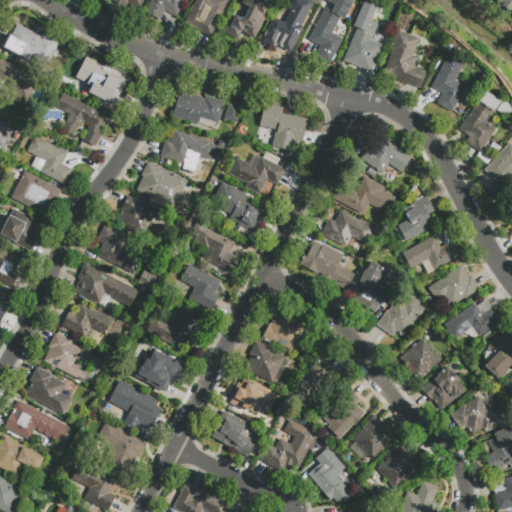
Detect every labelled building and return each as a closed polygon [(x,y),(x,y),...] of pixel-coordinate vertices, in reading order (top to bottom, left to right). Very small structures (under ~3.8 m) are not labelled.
[(143,0),(139,8),(127,2),(125,7),(110,0),(143,0)] [(159,19),(145,12),(151,0),(183,0),(175,16),(164,10),(159,19)] [(228,0),(210,37),(184,24),(196,0),(228,0)] [(242,0),(262,0),(257,11),(266,16),(254,39),(241,32),(237,39),(226,34),(222,32),(232,14),(243,19),(249,7),(241,3),(242,0)] [(371,72),(343,61),(357,28),(353,26),(364,0),(378,6),(372,21),(378,23),(371,41),(382,46),(371,72)] [(511,0),(511,13),(508,11),(507,12),(499,6),(500,5),(493,0),(511,0)] [(293,3),(308,11),(292,44),(280,38),(275,49),(260,41),(272,16),(284,22),(293,3)] [(325,7),(341,15),(331,33),(342,39),(330,63),(315,55),(320,45),(308,40),(325,7)] [(41,34),(58,43),(55,49),(58,50),(54,59),(51,57),(47,64),(40,61),(37,66),(29,62),(30,61),(2,47),(9,34),(11,35),(17,24),(40,36),(41,34)] [(426,72),(420,88),(384,74),(393,50),(391,49),(398,31),(420,39),(413,56),(418,58),(415,68),(426,72)] [(443,93),(431,87),(449,55),(464,63),(454,81),(465,87),(452,111),(437,103),(443,93)] [(75,78),(85,57),(103,66),(102,68),(125,80),(113,103),(88,91),(91,86),(75,78)] [(0,59),(38,80),(27,102),(12,94),(14,91),(9,89),(12,83),(0,77),(0,59)] [(224,101),(217,124),(214,123),(213,129),(172,117),(179,91),(201,97),(200,99),(204,100),(205,96),(224,101)] [(478,151),(465,142),(469,136),(458,128),(485,91),(500,102),(485,122),(494,129),(478,151)] [(57,107),(64,94),(107,117),(99,134),(101,135),(95,147),(81,139),(89,125),(83,122),(80,127),(78,126),(73,135),(62,129),(70,114),(57,107)] [(303,136),(296,135),(292,152),(271,147),(275,130),(259,126),(263,103),(283,108),(282,113),(285,113),(285,115),(307,119),(303,136)] [(236,123),(224,119),(228,104),(241,108),(236,123)] [(3,149),(0,147),(0,113),(11,119),(3,136),(8,138),(3,149)] [(215,146),(217,146),(219,141),(225,143),(222,152),(214,150),(210,160),(198,156),(193,172),(182,168),(183,165),(159,158),(164,141),(171,143),(174,131),(210,142),(209,144),(215,146)] [(67,153),(61,165),(71,170),(64,184),(30,167),(36,156),(26,151),(34,136),(67,153)] [(410,159),(400,173),(388,164),(381,173),(360,159),(370,146),(373,148),(381,137),(410,159)] [(511,191),(502,202),(490,191),(498,183),(484,170),(509,143),(511,145),(511,191)] [(284,169),(277,185),(267,179),(259,194),(244,187),(246,183),(227,174),(235,159),(248,165),(254,154),(262,158),(266,152),(278,159),(275,165),(284,169)] [(188,195),(182,208),(175,204),(172,211),(132,191),(147,162),(161,170),(162,168),(186,181),(181,192),(188,195)] [(62,191),(55,204),(52,202),(45,215),(10,198),(15,189),(10,186),(16,174),(21,177),(24,171),(62,191)] [(339,183),(356,191),(363,177),(399,194),(389,215),(368,205),(362,216),(351,210),(352,208),(331,198),(339,183)] [(265,208),(252,232),(228,220),(230,216),(214,208),(223,191),(218,188),(221,182),(245,195),(244,197),(265,208)] [(143,237),(115,223),(122,210),(120,209),(127,196),(141,203),(141,205),(155,212),(143,237)] [(402,243),(394,228),(407,221),(402,210),(425,197),(433,210),(427,213),(434,226),(402,243)] [(511,228),(509,225),(511,222),(511,221),(503,212),(511,203),(511,228)] [(13,209),(41,224),(34,236),(36,238),(29,252),(12,243),(14,239),(1,233),(13,209)] [(373,228),(361,250),(338,238),(336,242),(321,234),(329,217),(335,220),(340,211),(373,228)] [(190,234),(196,222),(234,242),(229,253),(241,260),(234,274),(207,260),(212,250),(208,248),(207,250),(192,243),(196,237),(190,234)] [(103,226),(128,239),(123,249),(141,259),(133,274),(97,255),(103,244),(96,240),(103,226)] [(449,243),(457,258),(434,270),(435,271),(428,275),(422,263),(411,269),(403,254),(434,237),(440,248),(449,243)] [(304,260),(314,240),(342,255),(337,266),(354,274),(346,290),(308,271),(312,264),(304,260)] [(11,287),(0,281),(0,248),(24,260),(11,287)] [(73,292),(79,279),(77,278),(85,263),(138,291),(130,306),(104,293),(98,305),(73,292)] [(367,263),(383,271),(375,284),(386,290),(373,313),(357,305),(359,301),(352,297),(354,296),(350,294),(367,263)] [(218,295),(212,309),(189,297),(194,288),(180,281),(188,265),(220,281),(214,293),(218,295)] [(470,276),(479,289),(464,299),(463,298),(450,307),(448,305),(442,309),(427,288),(459,265),(468,278),(470,276)] [(151,290),(137,283),(143,271),(157,278),(151,290)] [(392,336),(376,325),(386,310),(388,312),(397,299),(405,304),(410,297),(419,303),(418,305),(423,309),(404,337),(395,331),(392,336)] [(61,326),(68,312),(73,314),(80,301),(111,318),(103,334),(89,327),(84,337),(61,326)] [(485,301),(500,322),(477,338),(476,337),(473,339),(472,338),(471,339),(470,337),(470,338),(469,337),(468,337),(468,336),(467,337),(466,336),(465,335),(464,336),(463,333),(453,341),(443,326),(474,304),(476,307),(485,301)] [(262,338),(268,325),(270,326),(277,313),(305,326),(292,351),(277,344),(277,345),(262,338)] [(203,328),(195,342),(185,337),(179,349),(145,331),(153,316),(173,326),(178,315),(203,328)] [(505,329),(511,334),(511,365),(498,381),(485,368),(488,365),(485,363),(484,360),(483,358),(484,354),(486,351),(487,350),(488,349),(487,348),(505,329)] [(69,343),(83,351),(77,363),(89,369),(88,372),(91,373),(87,382),(83,380),(82,382),(43,362),(50,349),(48,347),(54,334),(70,342),(69,343)] [(399,359),(423,339),(440,360),(428,370),(430,372),(415,384),(406,374),(409,371),(399,359)] [(249,354),(256,341),(271,349),(271,350),(285,357),(284,359),(292,362),(288,371),(280,367),(272,382),(245,369),(252,355),(249,354)] [(177,377),(170,392),(146,380),(152,369),(132,359),(140,343),(175,361),(174,364),(176,365),(172,372),(170,372),(170,373),(177,377)] [(308,406),(293,398),(311,365),(322,371),(325,366),(340,374),(327,398),(315,391),(308,406)] [(29,381),(36,368),(51,376),(51,378),(65,385),(60,393),(71,399),(63,415),(24,396),(31,382),(29,381)] [(451,370),(460,381),(457,383),(464,391),(441,410),(432,398),(430,400),(420,389),(445,368),(449,371),(451,370)] [(511,396),(501,386),(511,374),(511,396)] [(223,403),(230,390),(232,391),(239,378),(266,392),(254,416),(240,409),(239,411),(223,403)] [(162,407),(150,430),(126,418),(129,412),(112,404),(116,396),(112,394),(118,381),(140,392),(138,396),(141,398),(142,396),(162,407)] [(352,391),(363,382),(367,387),(355,396),(352,391)] [(365,413),(340,439),(328,427),(339,416),(331,407),(348,390),(360,401),(356,404),(365,413)] [(450,415),(463,405),(464,406),(478,396),(491,415),(498,410),(504,418),(484,433),(481,428),(471,436),(465,428),(461,431),(450,415)] [(4,427),(18,401),(67,427),(59,443),(33,429),(28,440),(4,427)] [(211,437),(217,426),(216,425),(223,411),(246,423),(240,433),(255,440),(247,455),(211,437)] [(392,437),(371,459),(351,440),(362,429),(361,427),(373,415),(383,425),(382,427),(392,437)] [(260,458),(267,443),(275,447),(279,438),(290,444),(295,435),(284,430),(289,419),(319,434),(302,468),(293,463),(291,466),(286,463),(282,471),(266,463),(267,462),(260,458)] [(105,423),(144,442),(130,470),(106,457),(111,446),(97,439),(105,423)] [(511,448),(510,450),(511,454),(511,462),(492,472),(485,457),(494,452),(488,441),(495,438),(493,434),(506,428),(508,431),(511,428),(511,448)] [(43,458),(35,473),(21,466),(16,476),(0,468),(0,442),(3,437),(43,458)] [(314,458),(327,447),(345,467),(336,475),(353,494),(345,501),(341,497),(336,502),(311,475),(321,466),(314,458)] [(419,471),(395,490),(377,468),(390,459),(389,458),(402,447),(411,458),(410,460),(419,471)] [(77,469),(79,464),(97,473),(98,470),(116,479),(109,494),(115,497),(107,511),(83,499),(89,488),(77,482),(72,479),(77,469)] [(0,476),(7,480),(6,482),(21,489),(14,502),(24,506),(20,511),(3,511),(0,510),(0,476)] [(511,476),(511,507),(498,511),(494,494),(505,491),(502,479),(511,476)] [(398,511),(406,492),(417,496),(422,482),(437,488),(431,502),(435,504),(431,511),(398,511)] [(225,511),(205,511),(202,510),(201,511),(179,511),(172,508),(184,485),(195,490),(196,487),(229,504),(225,511)]
